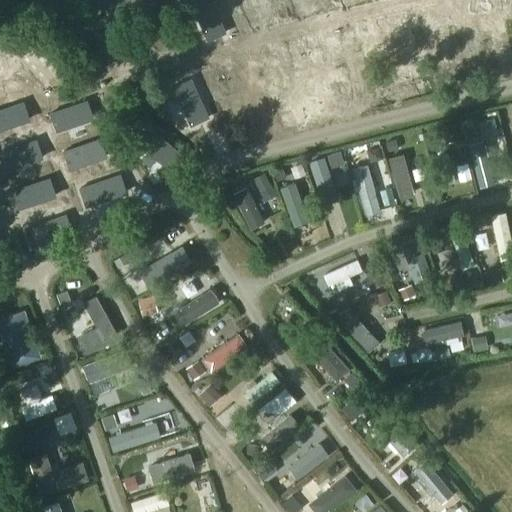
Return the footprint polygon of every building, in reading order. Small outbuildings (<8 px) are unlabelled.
[(76,20),(121,15),(119,0),(113,0),(75,4),(76,20)] [(491,0),(481,0),(457,6),(465,42),(481,37),(476,18),(496,14),(491,0)] [(413,76),(402,31),(389,34),(401,80),(413,76)] [(436,33),(423,36),(427,55),(439,53),(436,33)] [(283,48),(268,52),(280,105),(295,103),(283,48)] [(326,57),(310,60),(321,101),(336,96),(326,57)] [(250,72),(230,72),(230,117),(250,116),(250,72)] [(410,129),(399,131),(407,167),(418,165),(410,129)] [(482,141),(467,145),(479,188),(494,185),(482,141)] [(427,147),(440,187),(455,183),(442,142),(427,147)] [(339,149),(324,153),(334,187),(348,183),(339,149)] [(319,160),(307,163),(310,175),(323,172),(319,160)] [(300,167),(289,170),(293,181),(305,177),(300,167)] [(368,170),(351,175),(365,224),(380,220),(368,170)] [(392,207),(415,202),(410,181),(387,186),(392,207)] [(291,185),(280,190),(292,223),(304,219),(291,185)] [(247,186),(230,193),(247,232),(264,225),(247,186)] [(511,238),(505,211),(486,216),(499,262),(511,258),(511,238)] [(419,241),(399,247),(410,278),(430,272),(419,241)] [(150,272),(180,258),(174,245),(144,259),(150,272)] [(355,259),(328,273),(336,287),(362,272),(355,259)] [(400,265),(385,271),(397,301),(412,296),(400,265)] [(499,265),(482,270),(486,284),(503,280),(499,265)] [(377,268),(363,274),(370,290),(384,283),(377,268)] [(435,273),(438,294),(449,293),(446,272),(435,273)] [(425,277),(410,282),(417,300),(432,296),(425,277)] [(210,286),(174,306),(184,324),(219,303),(210,286)] [(386,290),(373,295),(378,307),(391,302),(386,290)] [(95,294),(82,302),(95,325),(81,333),(89,348),(117,333),(95,294)] [(23,308),(0,317),(0,332),(12,365),(41,355),(23,308)] [(374,337),(349,311),(337,321),(363,348),(374,337)] [(458,320),(422,327),(426,343),(463,335),(458,320)] [(419,336),(405,343),(414,362),(428,355),(419,336)] [(331,377),(346,364),(325,341),(310,353),(331,377)] [(401,344),(386,347),(390,363),(405,360),(401,344)] [(221,345),(181,368),(189,382),(229,359),(221,345)] [(246,402),(273,380),(266,370),(238,392),(246,402)] [(221,393),(211,382),(196,396),(206,406),(221,393)] [(55,392),(26,398),(30,412),(58,405),(55,392)] [(167,397),(140,408),(155,440),(180,428),(167,397)] [(216,419),(236,410),(232,401),(212,410),(216,419)] [(64,426),(73,423),(68,406),(30,417),(35,433),(41,431),(46,448),(69,441),(64,426)] [(272,455),(312,422),(298,406),(259,438),(272,455)] [(103,414),(109,437),(126,432),(120,409),(103,414)] [(45,452),(27,458),(39,495),(87,478),(81,461),(51,470),(45,452)] [(198,456),(166,467),(172,483),(204,471),(198,456)] [(414,503),(425,496),(432,508),(445,500),(425,468),(411,477),(416,486),(406,491),(414,503)] [(345,470),(306,501),(314,511),(327,511),(358,485),(345,470)] [(164,491),(130,502),(132,511),(153,511),(169,507),(164,491)] [(101,511),(98,500),(65,510),(66,511),(101,511)] [(385,511),(378,502),(365,511),(385,511)]
